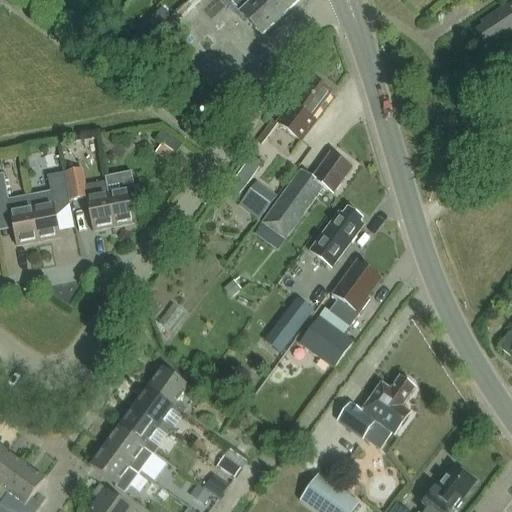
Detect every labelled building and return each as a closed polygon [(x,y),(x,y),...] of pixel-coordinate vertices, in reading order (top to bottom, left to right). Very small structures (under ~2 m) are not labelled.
[(301,0),(231,0),(234,3),(230,6),(262,37),(301,0)] [(495,47),(511,35),(511,2),(480,24),(483,28),(475,33),(486,48),(493,44),(495,47)] [(162,10),(137,33),(145,42),(171,18),(162,10)] [(170,22),(158,34),(164,40),(176,28),(170,22)] [(310,80),(277,126),(301,144),(316,126),(310,122),(330,95),(310,80)] [(178,156),(185,147),(163,131),(157,141),(178,156)] [(332,197),(352,170),(330,153),(312,179),(300,171),(261,225),(285,243),(323,190),(332,197)] [(262,165),(251,157),(235,179),(246,187),(262,165)] [(65,172),(70,198),(84,195),(80,169),(65,172)] [(60,239),(55,216),(69,205),(63,174),(48,177),(53,205),(31,209),(38,244),(60,239)] [(108,195),(114,229),(136,225),(130,191),(134,191),(131,174),(105,179),(106,183),(108,195)] [(16,248),(38,244),(31,209),(11,213),(4,175),(0,175),(0,231),(12,229),(16,248)] [(238,209),(258,223),(278,196),(258,181),(238,209)] [(92,233),(114,229),(108,195),(106,183),(87,187),(90,198),(86,199),(92,233)] [(309,254),(332,271),(363,228),(359,225),(363,220),(347,209),(343,216),(339,213),(309,254)] [(299,347),(316,359),(334,371),(354,345),(344,337),(320,319),(325,313),(349,330),(369,301),(366,299),(380,280),(357,264),(331,296),(333,297),(331,300),(336,304),(329,314),(325,310),(299,347)] [(234,282),(224,291),(231,300),(242,291),(234,282)] [(282,355),(314,313),(298,301),(274,332),(284,339),(275,350),(282,355)] [(511,332),(498,350),(511,360),(511,332)] [(162,371),(147,391),(182,417),(186,410),(178,405),(189,391),(162,371)] [(391,393),(381,386),(362,412),(352,405),(337,424),(363,443),(376,425),(395,437),(411,416),(403,409),(415,391),(413,390),(411,384),(407,381),(401,381),(400,380),(391,393)] [(147,391),(133,410),(168,436),(172,430),(164,424),(172,414),(181,419),(182,417),(147,391)] [(133,410),(119,429),(154,455),(158,449),(150,443),(158,433),(166,438),(168,436),(133,410)] [(119,429),(105,449),(139,475),(141,472),(162,486),(168,477),(163,473),(168,465),(154,455),(119,429)] [(137,478),(139,475),(105,449),(90,469),(117,489),(116,490),(124,496),(129,488),(137,478)] [(5,494),(25,467),(6,453),(0,460),(0,504),(1,505),(7,497),(8,496),(5,494)] [(224,458),(217,467),(234,479),(240,470),(224,458)] [(420,509),(424,511),(456,511),(478,484),(453,465),(430,496),(429,496),(420,509)] [(29,504),(37,494),(45,482),(25,467),(5,494),(8,496),(7,497),(18,506),(13,511),(34,511),(37,510),(29,504)] [(229,487),(213,475),(203,489),(220,501),(229,487)] [(313,511),(356,511),(361,505),(320,476),(301,503),(313,511)] [(84,508),(83,508),(88,511),(135,511),(136,511),(104,489),(103,489),(100,487),(92,497),(96,500),(88,511),(84,508)] [(211,497),(197,487),(190,497),(203,507),(211,497)]
